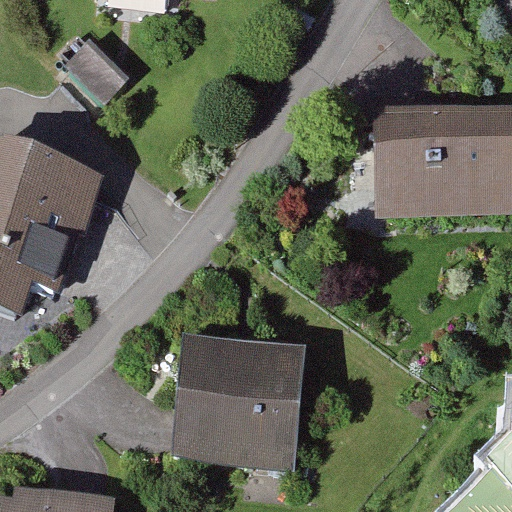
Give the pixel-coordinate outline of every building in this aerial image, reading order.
[(93,53),(70,76),(108,114),(132,90),(93,53)] [(511,124),(377,128),(380,232),(511,228),(511,124)] [(99,195),(0,165),(0,327),(23,334),(33,303),(63,312),(99,195)] [(307,368),(190,360),(182,479),(299,487),(307,368)] [(495,493),(473,511),(511,511),(511,456),(511,462),(487,484),(495,493)] [(69,511),(0,503),(0,511),(69,511)]
